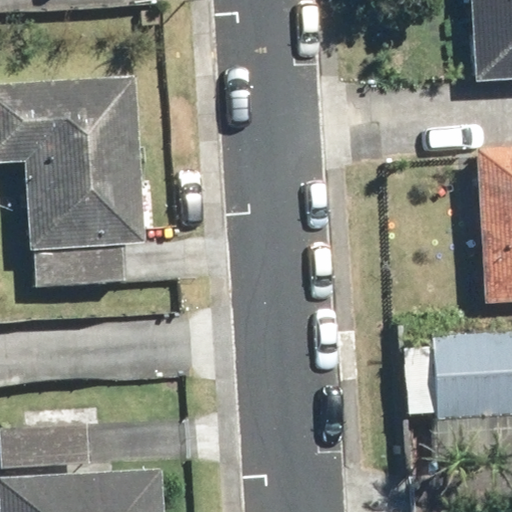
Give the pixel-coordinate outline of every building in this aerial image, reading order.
[(511,0),(474,0),(475,72),(511,71),(511,0)] [(140,80),(0,84),(0,160),(31,160),(34,248),(145,244),(140,80)] [(511,295),(511,144),(486,144),(487,296),(511,295)] [(131,256),(41,256),(41,285),(131,285),(131,256)] [(443,347),(411,347),(411,409),(443,409),(443,415),(511,415),(511,336),(444,337),(443,347)] [(95,425),(2,425),(4,511),(163,511),(162,471),(95,474),(95,425)]
